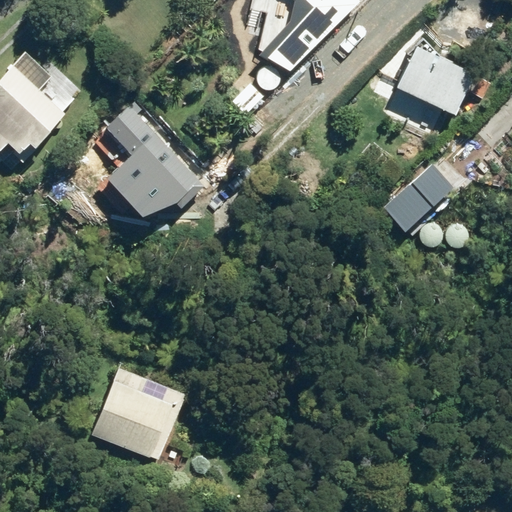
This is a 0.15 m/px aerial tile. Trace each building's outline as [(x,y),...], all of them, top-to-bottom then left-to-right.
[(258,56),(289,71),(356,1),(354,0),(293,0),(291,19),(258,56)] [(222,13),(234,25),(242,17),(230,5),(222,13)] [(476,73),(419,45),(399,87),(457,114),(476,73)] [(38,146),(66,114),(39,91),(53,75),(25,52),(0,80),(0,151),(9,141),(22,152),(32,141),(38,146)] [(271,112),(276,103),(268,98),(264,107),(271,112)] [(205,186),(172,151),(181,143),(157,118),(150,125),(139,114),(143,109),(136,101),(131,106),(128,102),(120,109),(122,112),(107,126),(134,154),(108,179),(144,215),(175,206),(180,212),(205,186)] [(466,174),(485,182),(491,168),(472,160),(466,174)] [(431,165),(384,208),(408,234),(455,191),(431,165)] [(94,434),(160,460),(186,392),(120,366),(94,434)] [(51,424),(80,438),(87,424),(57,410),(51,424)]
